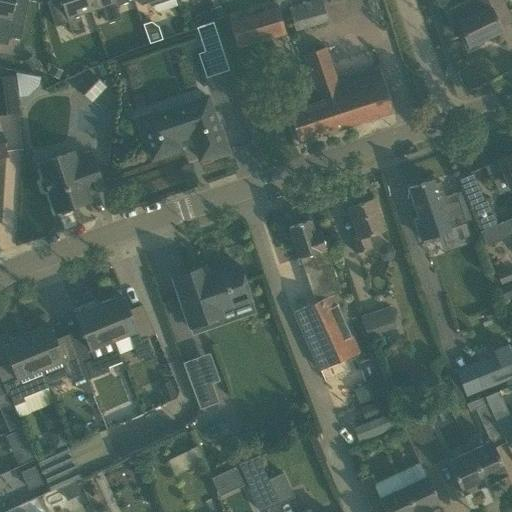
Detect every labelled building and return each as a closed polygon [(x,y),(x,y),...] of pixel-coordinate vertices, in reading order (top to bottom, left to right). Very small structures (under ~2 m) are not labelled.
[(0,0),(0,43),(7,44),(9,37),(20,39),(23,26),(27,0),(0,0)] [(90,11),(86,0),(51,0),(47,2),(55,26),(68,22),(72,35),(84,31),(79,14),(90,11)] [(86,0),(90,11),(102,7),(107,23),(120,19),(116,6),(128,1),(127,0),(86,0)] [(294,29),(308,25),(327,19),(321,0),(320,0),(288,9),(294,29)] [(491,9),(503,3),(501,0),(467,0),(445,11),(452,27),(458,24),(468,46),(472,44),(473,46),(476,47),(483,44),(484,41),(482,39),(501,30),(491,9)] [(231,22),(237,45),(283,32),(277,9),(231,22)] [(221,47),(214,22),(197,28),(205,52),(221,47)] [(337,80),(325,47),(303,54),(320,101),(288,112),(298,142),(393,111),(378,66),(337,80)] [(107,87),(89,70),(74,87),(91,103),(107,87)] [(0,112),(18,111),(14,77),(0,78),(0,112)] [(152,158),(177,150),(174,140),(191,134),(199,159),(208,156),(209,159),(229,153),(219,124),(216,125),(207,97),(181,106),(184,114),(159,123),(155,112),(135,118),(143,143),(146,142),(152,158)] [(86,193),(102,188),(90,153),(74,158),(72,151),(38,163),(44,179),(40,183),(43,191),(48,191),(55,212),(58,211),(61,214),(69,211),(70,207),(89,200),(86,193)] [(499,194),(511,188),(511,154),(484,166),(490,181),(493,179),(499,194)] [(457,177),(479,231),(498,223),(489,198),(484,200),(472,171),(457,177)] [(434,184),(433,179),(408,188),(418,218),(414,219),(420,238),(424,237),(425,238),(450,230),(449,228),(466,223),(456,193),(445,196),(440,182),(434,184)] [(383,230),(373,199),(348,208),(358,237),(350,239),(355,253),(371,247),(367,235),(383,230)] [(511,217),(498,223),(479,231),(485,246),(511,235),(511,217)] [(314,234),(309,220),(289,227),(299,258),(300,258),(315,302),(294,312),(320,370),(358,352),(332,295),(341,292),(320,232),(314,234)] [(205,266),(191,271),(171,278),(189,328),(223,316),(221,311),(232,307),(228,296),(247,289),(238,264),(208,275),(205,266)] [(511,266),(496,272),(501,284),(511,280),(511,266)] [(511,296),(511,282),(499,288),(504,300),(511,296)] [(114,297),(98,303),(113,340),(128,334),(138,359),(153,352),(147,337),(155,334),(142,304),(140,305),(141,306),(144,310),(131,316),(123,297),(116,300),(114,297)] [(69,334),(68,334),(80,364),(86,380),(109,371),(107,367),(121,361),(113,340),(98,303),(82,310),(83,313),(76,316),(83,335),(71,340),(69,335),(69,334)] [(368,337),(397,327),(390,305),(360,316),(368,337)] [(25,333),(40,370),(45,383),(70,373),(68,369),(80,364),(68,334),(68,336),(68,335),(70,340),(58,345),(50,327),(43,330),(41,326),(25,333)] [(0,379),(7,394),(8,393),(13,406),(24,401),(22,395),(46,385),(45,383),(40,370),(25,333),(9,339),(10,343),(3,346),(10,364),(0,368),(0,379)] [(511,347),(475,363),(487,390),(511,380),(511,347)] [(211,382),(192,389),(199,409),(218,402),(211,382)] [(378,382),(356,386),(359,401),(380,397),(378,382)] [(126,397),(104,402),(109,424),(131,419),(126,397)] [(477,409),(486,429),(497,424),(487,403),(484,397),(466,406),(469,412),(477,409)] [(500,397),(487,403),(497,424),(509,418),(500,397)] [(359,408),(369,432),(371,437),(394,428),(382,399),(359,408)] [(427,416),(415,422),(434,463),(447,457),(427,416)] [(434,463),(415,422),(403,427),(422,469),(434,463)] [(56,426),(47,430),(55,449),(68,443),(60,425),(56,426)] [(491,440),(469,451),(485,484),(507,474),(491,440)] [(176,471),(206,462),(201,447),(172,457),(176,471)] [(37,460),(36,461),(42,473),(43,472),(50,490),(73,480),(78,478),(80,477),(67,448),(60,451),(38,461),(37,460)] [(485,484),(469,451),(447,461),(462,494),(485,484)] [(268,480),(257,455),(239,464),(261,511),(279,503),(268,480)] [(223,495),(247,483),(239,465),(215,476),(223,495)] [(268,480),(279,503),(294,496),(283,473),(269,480),(268,480)] [(357,481),(367,501),(371,511),(414,511),(403,487),(379,498),(368,476),(357,481)] [(427,476),(403,487),(414,511),(424,511),(440,505),(434,492),(435,492),(427,476)]
